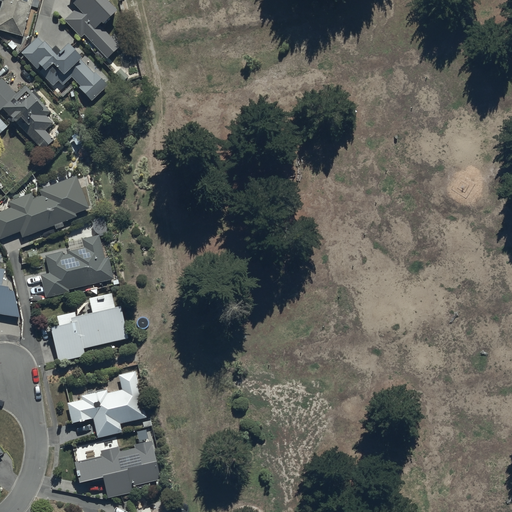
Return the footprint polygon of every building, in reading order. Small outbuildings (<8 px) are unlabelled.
[(0,33),(23,40),(34,0),(0,0),(0,4),(3,5),(0,15),(0,33)] [(118,13),(105,0),(77,0),(73,4),(76,7),(64,19),(81,37),(84,34),(107,57),(120,45),(103,28),(118,13)] [(38,40),(22,55),(53,90),(59,84),(64,89),(73,80),(81,90),(80,91),(93,105),(110,88),(96,75),(95,76),(84,65),(84,64),(70,50),(62,57),(58,52),(54,56),(47,48),(46,49),(38,40)] [(17,97),(3,82),(0,84),(0,114),(1,115),(4,112),(13,122),(11,124),(17,129),(23,122),(32,131),(27,136),(44,154),(55,144),(45,134),(54,126),(47,119),(52,115),(40,103),(42,101),(34,93),(32,95),(26,89),(17,97)] [(11,211),(0,215),(0,241),(20,235),(22,240),(55,229),(56,232),(64,229),(63,225),(78,220),(77,217),(90,212),(78,179),(39,192),(41,199),(34,201),(32,195),(29,197),(27,192),(17,195),(20,201),(9,205),(11,211)] [(40,278),(45,300),(69,296),(68,292),(111,284),(112,288),(119,287),(116,271),(111,272),(109,260),(104,261),(100,238),(67,244),(70,257),(64,258),(63,255),(46,259),(49,276),(40,278)] [(0,312),(18,315),(14,293),(9,293),(9,289),(6,289),(7,286),(1,286),(3,268),(0,267),(0,312)] [(50,334),(58,365),(85,360),(84,352),(128,343),(122,312),(115,314),(111,297),(89,303),(92,319),(76,322),(75,316),(58,320),(60,332),(50,334)] [(121,436),(120,427),(142,422),(143,429),(151,428),(150,421),(147,422),(137,374),(131,376),(130,373),(123,375),(124,377),(119,378),(122,394),(108,397),(107,393),(81,399),(82,403),(67,406),(71,428),(80,426),(80,428),(85,427),(84,424),(93,423),(96,441),(121,436)] [(160,482),(150,445),(134,449),(135,451),(118,455),(117,450),(100,454),(102,459),(75,466),(78,476),(76,476),(78,483),(80,489),(103,483),(108,501),(133,495),(131,489),(160,482)] [(152,511),(149,505),(142,509),(140,503),(129,508),(131,511),(152,511)]
